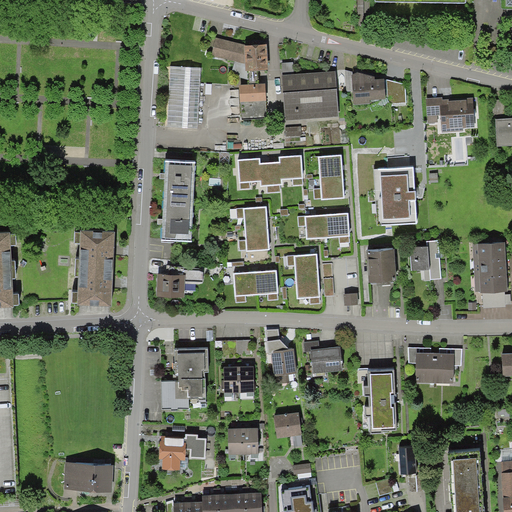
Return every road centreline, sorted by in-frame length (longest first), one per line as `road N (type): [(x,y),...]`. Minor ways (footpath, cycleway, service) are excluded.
road 1 (residential): [(139,322),(511,320)]
road 2 (residential): [(154,0),(139,322)]
road 3 (residential): [(301,32),(511,81)]
road 4 (residential): [(139,322),(129,511)]
road 5 (unknown): [(315,181),(287,208),(322,271),(327,324)]
road 6 (residential): [(139,322),(0,326)]
road 7 (residential): [(168,0),(301,32)]
